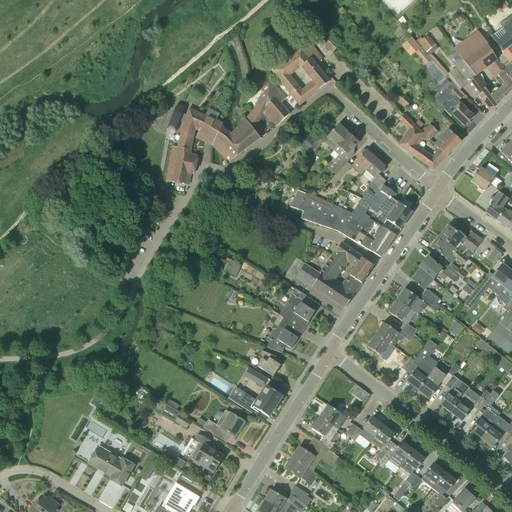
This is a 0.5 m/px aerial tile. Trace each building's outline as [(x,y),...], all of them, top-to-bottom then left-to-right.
[(497,7),(495,9),(498,13),(506,7),(507,6),(504,3),(503,3),(502,3),(497,7)] [(310,24),(299,14),(294,19),(305,30),(310,24)] [(511,15),(508,18),(501,23),(500,22),(488,31),(503,52),(510,47),(511,45),(511,15)] [(500,65),(496,59),(495,59),(486,45),(487,45),(477,31),(454,48),(462,60),(474,75),(486,66),(496,80),(501,87),(498,90),(496,88),(488,94),(490,96),(497,105),(511,89),(511,82),(503,70),(500,65)] [(435,45),(427,35),(422,40),(420,38),(415,42),(417,44),(426,53),(435,45)] [(331,36),(322,45),(331,54),(340,45),(331,36)] [(410,55),(419,47),(410,37),(401,45),(410,55)] [(306,39),(275,64),(278,67),(273,71),(299,105),(320,89),(329,82),(328,81),(329,81),(328,80),(327,80),(316,66),(322,61),(315,54),(317,52),(306,39)] [(511,50),(510,47),(503,52),(503,53),(502,53),(503,54),(511,65),(511,50)] [(421,62),(427,57),(420,48),(414,53),(421,62)] [(511,82),(511,65),(503,54),(496,59),(503,70),(511,82)] [(459,90),(461,89),(468,83),(490,112),(497,105),(490,96),(488,94),(474,75),(462,60),(453,66),(455,68),(446,75),(459,90)] [(265,77),(269,81),(274,77),(270,73),(265,77)] [(199,128),(206,131),(215,137),(219,139),(216,150),(221,155),(221,141),(235,158),(260,139),(252,127),(263,111),(277,127),(289,115),(280,104),(285,99),(269,82),(260,90),(264,95),(259,99),(253,112),(231,135),(228,132),(226,135),(219,130),(222,124),(216,121),(216,122),(203,116),(198,127),(199,128)] [(463,97),(451,85),(435,102),(444,111),(451,117),(452,116),(464,127),(465,126),(466,126),(469,123),(469,122),(474,117),(458,102),(463,97)] [(398,102),(404,109),(411,101),(404,95),(403,97),(399,93),(395,97),(399,101),(398,102)] [(442,114),(444,111),(435,102),(432,104),(442,114)] [(189,157),(189,144),(192,134),(194,126),(199,128),(198,127),(203,116),(189,109),(186,116),(183,115),(185,109),(177,105),(173,112),(168,125),(177,129),(180,123),(183,124),(178,144),(177,148),(173,147),(170,161),(168,175),(173,176),(172,182),(184,185),(186,173),(191,174),(193,174),(197,158),(189,157)] [(419,161),(432,170),(433,170),(445,158),(447,157),(438,149),(432,156),(414,144),(419,137),(424,140),(426,137),(423,133),(422,134),(421,133),(413,125),(403,115),(399,120),(410,130),(399,145),(419,161)] [(426,128),(421,133),(422,134),(423,133),(426,137),(429,139),(436,132),(430,126),(431,126),(430,124),(426,128)] [(332,150),(333,150),(347,134),(338,125),(327,137),(329,138),(324,144),(332,151),(332,150)] [(290,138),(305,153),(309,148),(315,142),(299,128),(294,134),(290,138)] [(447,157),(460,142),(447,130),(438,139),(433,144),(438,149),(447,157)] [(333,150),(342,159),(357,142),(347,134),(333,150)] [(310,148),(315,152),(324,140),(320,137),(310,148)] [(221,141),(221,155),(228,163),(235,158),(221,141)] [(511,173),(511,172),(511,149),(507,145),(500,152),(507,159),(502,164),(511,173)] [(366,150),(355,162),(360,167),(355,171),(361,176),(365,171),(376,159),(366,150)] [(346,163),(342,159),(333,170),(336,173),(346,163)] [(366,188),(368,190),(374,195),(382,186),(385,181),(378,175),(385,168),(376,159),(365,171),(374,179),(366,188)] [(351,167),(346,163),(336,173),(337,174),(335,176),(329,183),(334,186),(351,167)] [(480,168),(478,170),(476,174),(475,174),(474,175),(474,176),(470,182),(484,192),(488,185),(489,186),(490,184),(494,178),(480,168)] [(502,204),(506,198),(511,190),(508,188),(504,185),(484,213),(495,220),(502,211),(505,206),(502,204)] [(396,195),(382,186),(374,195),(368,190),(351,214),(358,218),(368,223),(369,220),(395,236),(411,213),(393,200),(396,195)] [(398,194),(401,190),(394,186),(392,190),(398,194)] [(368,223),(358,218),(351,214),(351,215),(341,209),(337,207),(334,206),(305,193),(305,194),(297,191),(293,199),(291,198),(283,202),(289,207),(289,208),(296,210),(303,212),(301,219),(300,219),(337,232),(380,258),(395,236),(369,220),(368,223)] [(505,206),(502,211),(495,220),(510,231),(511,228),(511,214),(508,212),(510,209),(505,206)] [(303,212),(296,210),(294,215),(301,217),(301,219),(303,212)] [(439,237),(457,252),(462,245),(472,253),(481,241),(471,233),(467,239),(463,237),(454,229),(452,230),(448,227),(439,237)] [(444,259),(450,264),(451,264),(455,259),(463,266),(468,261),(457,252),(439,237),(431,247),(445,259),(444,259)] [(306,265),(297,278),(344,309),(361,284),(373,266),(341,244),(320,274),(306,265)] [(502,255),(495,250),(492,254),(498,259),(502,255)] [(441,270),(441,269),(427,258),(419,267),(425,271),(424,273),(432,280),(436,275),(443,281),(446,277),(454,283),(458,277),(455,274),(447,268),(443,272),(441,270)] [(236,277),(241,265),(227,259),(225,263),(228,265),(225,272),(236,277)] [(496,295),(511,275),(511,272),(502,265),(488,283),(483,280),(463,304),(471,310),(487,289),(496,295)] [(412,280),(424,290),(432,280),(424,273),(425,271),(419,267),(419,268),(420,267),(421,269),(412,280)] [(455,274),(458,277),(462,280),(466,276),(458,270),(455,274)] [(503,309),(508,313),(511,307),(511,275),(496,295),(497,296),(496,298),(505,306),(503,309)] [(474,290),(477,287),(468,280),(465,283),(474,290)] [(466,286),(462,291),(468,296),(472,291),(466,286)] [(420,301),(416,298),(417,297),(404,289),(403,289),(404,290),(401,295),(401,294),(396,301),(415,314),(418,315),(421,309),(424,305),(427,307),(435,313),(439,307),(436,304),(424,295),(420,301)] [(237,294),(230,291),(227,298),(233,301),(237,294)] [(439,300),(428,291),(424,295),(436,304),(439,300)] [(314,312),(301,304),(303,302),(292,295),(279,315),(283,318),(303,331),(314,312)] [(401,322),(405,325),(407,326),(407,325),(415,314),(396,301),(392,308),(389,313),(388,312),(388,313),(401,321),(401,322)] [(511,307),(508,313),(488,338),(509,353),(511,349),(511,307)] [(273,329),(267,339),(276,343),(276,342),(286,346),(285,348),(289,350),(290,349),(291,349),(303,331),(283,318),(275,330),(273,329)] [(393,347),(397,341),(392,337),(396,332),(383,323),(382,324),(383,324),(380,329),(379,329),(375,335),(392,347),(393,347)] [(402,329),(413,336),(416,331),(407,325),(407,326),(405,325),(402,329)] [(402,329),(399,334),(399,335),(403,338),(409,342),(413,336),(402,329)] [(161,337),(153,331),(144,345),(152,351),(161,337)] [(379,355),(378,357),(384,361),(387,355),(392,347),(375,335),(370,342),(371,342),(368,347),(367,347),(379,355)] [(496,352),(480,340),(475,346),(481,351),(482,350),(491,358),(496,352)] [(417,391),(426,379),(434,367),(437,364),(428,358),(436,347),(429,341),(413,362),(418,366),(406,382),(417,391)] [(273,377),(274,375),(280,366),(274,362),(276,358),(262,351),(258,357),(254,354),(248,364),(256,369),(257,367),(273,377)] [(498,367),(503,360),(495,353),(490,360),(498,367)] [(406,373),(406,372),(413,362),(408,358),(400,368),(406,373)] [(434,367),(426,379),(417,391),(428,399),(441,383),(445,386),(453,376),(459,368),(454,364),(445,376),(434,367)] [(261,384),(264,378),(247,369),(244,375),(261,384)] [(450,413),(464,395),(458,390),(463,385),(463,384),(458,380),(453,376),(445,386),(450,390),(439,405),(450,413)] [(268,417),(282,396),(266,386),(256,403),(254,402),(255,401),(253,399),(252,401),(244,395),(241,400),(231,394),(228,399),(256,417),(258,413),(259,411),(268,417)] [(361,402),(368,394),(356,386),(350,394),(361,402)] [(99,390),(92,398),(101,405),(107,396),(99,390)] [(461,422),(470,410),(472,407),(477,411),(490,395),(484,391),(475,403),(464,395),(450,413),(461,422)] [(173,423),(174,422),(179,414),(179,413),(176,411),(166,404),(166,405),(160,402),(154,411),(160,414),(159,415),(173,423)] [(238,419),(243,411),(234,405),(229,414),(225,411),(216,425),(208,420),(206,423),(203,428),(216,437),(221,429),(232,436),(234,437),(244,422),(238,419)] [(338,430),(346,418),(327,405),(326,406),(327,406),(324,411),(324,410),(319,418),(331,426),(338,430)] [(497,419),(486,410),(482,415),(479,419),(470,430),(481,439),(495,420),(497,419)] [(179,414),(174,422),(186,429),(191,421),(179,414)] [(203,428),(206,423),(198,418),(196,423),(203,428)] [(312,429),(311,429),(322,437),(319,442),(329,451),(333,444),(330,442),(338,430),(331,426),(319,418),(315,424),(315,425),(312,429)] [(371,418),(363,429),(361,432),(357,428),(350,438),(355,441),(359,436),(369,444),(370,443),(383,426),(371,418)] [(501,436),(504,432),(509,435),(511,431),(511,422),(508,425),(506,428),(495,420),(481,439),(492,448),(501,436)] [(350,438),(357,428),(352,425),(345,434),(350,438)] [(385,446),(394,435),(383,426),(370,443),(380,451),(374,460),(379,464),(386,454),(381,451),(385,446)] [(197,443),(188,458),(193,461),(192,462),(199,466),(200,465),(213,473),(222,457),(206,447),(209,442),(196,434),(193,440),(197,443)] [(319,442),(315,449),(308,445),(304,451),(298,447),(291,458),(311,471),(312,472),(320,460),(334,469),(341,460),(329,451),(319,442)] [(401,442),(392,454),(390,457),(386,454),(379,464),(383,467),(388,461),(398,469),(399,468),(412,450),(401,442)] [(511,444),(506,451),(507,453),(503,458),(511,465),(511,444)] [(126,478),(134,465),(121,458),(120,459),(107,451),(107,452),(98,447),(95,453),(92,454),(91,457),(91,459),(88,464),(98,469),(99,468),(105,472),(104,473),(111,477),(110,480),(121,487),(126,478)] [(87,458),(88,452),(79,450),(78,456),(87,458)] [(399,468),(409,475),(411,473),(412,473),(414,470),(415,471),(424,459),(412,450),(399,468)] [(162,460),(153,455),(147,465),(156,470),(162,460)] [(182,469),(186,463),(179,458),(175,465),(182,469)] [(291,458),(285,469),(284,468),(284,469),(300,480),(300,479),(305,483),(305,484),(310,487),(314,481),(315,482),(318,477),(312,472),(311,471),(291,458)] [(424,475),(420,480),(420,481),(421,481),(431,489),(444,473),(433,464),(424,475)] [(413,481),(416,477),(412,473),(411,473),(409,475),(399,490),(404,494),(405,492),(409,486),(413,481)] [(440,496),(441,495),(441,496),(445,491),(446,493),(455,481),(444,473),(431,489),(440,496)] [(194,480),(183,474),(180,479),(190,485),(194,480)] [(188,511),(192,506),(197,497),(175,484),(160,508),(159,508),(156,511),(188,511)] [(291,495),(306,507),(310,500),(306,497),(307,495),(294,487),(290,494),(291,495)] [(464,490),(449,506),(455,511),(464,511),(463,511),(474,499),(464,490)] [(288,500),(285,499),(279,496),(271,491),(264,501),(281,511),(286,511),(291,504),(301,511),(306,507),(291,495),(288,500)] [(437,499),(432,504),(437,509),(446,500),(441,496),(441,495),(440,496),(437,499)] [(53,511),(59,506),(50,498),(48,501),(43,497),(39,501),(37,500),(28,511),(29,511),(53,511)] [(281,511),(264,501),(257,511),(281,511)]
